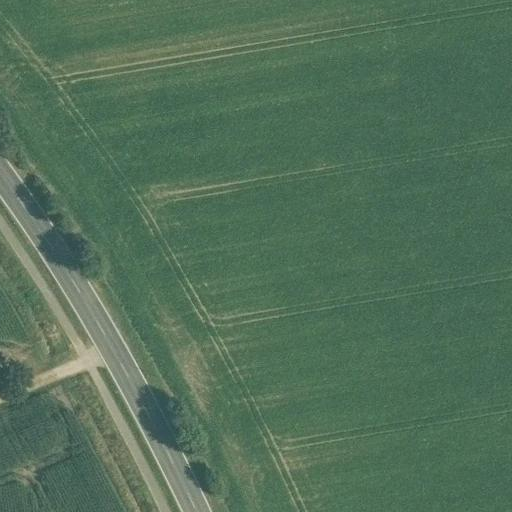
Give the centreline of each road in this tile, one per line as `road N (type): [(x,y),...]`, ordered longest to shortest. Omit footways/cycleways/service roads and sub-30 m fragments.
road 1 (secondary): [(202,511),(120,349),(0,167)]
road 2 (track): [(120,349),(0,398)]
